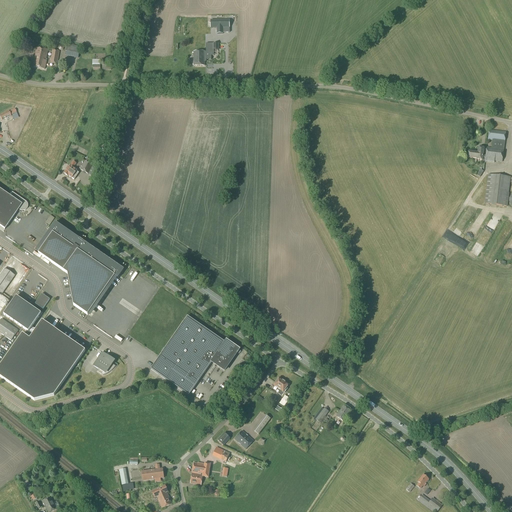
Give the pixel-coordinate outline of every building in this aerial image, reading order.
[(210,21),(210,28),(217,28),(217,34),(223,34),(223,33),(229,33),(229,20),(210,21)] [(192,24),(192,43),(200,43),(199,24),(192,24)] [(78,58),(79,50),(80,47),(67,44),(67,48),(65,56),(78,58)] [(194,52),(194,66),(205,66),(205,60),(211,60),(211,56),(214,56),(214,50),(218,50),(218,44),(211,44),(211,50),(206,50),(206,53),(205,53),(205,52),(194,52)] [(48,50),(37,48),(33,67),(45,69),(47,60),(46,59),(48,50)] [(57,64),(59,52),(52,50),(50,63),(57,64)] [(0,117),(1,121),(10,116),(8,112),(0,115),(0,117)] [(482,161),(483,160),(485,160),(485,161),(493,162),(494,162),(502,163),(506,132),(489,130),(488,140),(492,141),(491,148),(487,148),(486,154),(483,154),(484,152),(484,148),(478,148),(477,151),(477,153),(474,152),(474,150),(470,150),(470,152),(468,152),(467,158),(476,159),(476,160),(482,161)] [(73,162),(70,166),(64,174),(68,177),(68,176),(72,179),(72,178),(74,180),(79,173),(77,172),(77,171),(73,168),(76,164),(73,162)] [(88,174),(93,166),(85,162),(81,170),(88,174)] [(506,207),(510,177),(489,175),(485,204),(506,207)] [(8,196),(0,190),(0,227),(4,230),(17,211),(18,211),(18,212),(19,212),(20,212),(20,213),(21,213),(22,213),(22,211),(23,211),(24,211),(25,210),(26,210),(27,209),(27,208),(27,207),(27,206),(27,205),(27,204),(27,203),(26,203),(26,202),(25,202),(10,191),(8,196)] [(478,217),(475,225),(480,228),(484,219),(478,217)] [(489,231),(494,224),(491,222),(486,228),(489,231)] [(66,273),(86,244),(83,243),(84,242),(79,239),(79,240),(55,223),(50,232),(52,234),(38,254),(66,273)] [(468,233),(473,237),(479,230),(474,226),(468,233)] [(68,274),(71,296),(73,306),(88,315),(114,277),(117,279),(123,270),(100,254),(100,253),(96,251),(95,251),(86,244),(66,273),(68,274)] [(0,296),(0,297),(14,276),(4,269),(0,275),(0,296)] [(110,300),(112,297),(105,292),(103,294),(110,300)] [(43,310),(50,300),(42,294),(35,304),(43,310)] [(41,314),(30,306),(16,297),(3,315),(28,332),(41,314)] [(237,353),(238,351),(232,347),(233,346),(226,341),(225,343),(187,317),(151,369),(189,396),(212,362),(224,371),(236,354),(235,354),(236,352),(237,353)] [(0,333),(11,341),(18,331),(1,320),(0,321),(0,333)] [(81,348),(42,321),(30,339),(22,334),(0,366),(0,377),(34,401),(54,396),(85,351),(82,348),(81,348)] [(111,359),(103,353),(103,354),(94,366),(99,370),(97,372),(103,376),(105,375),(107,374),(108,374),(110,372),(112,371),(113,370),(114,368),(116,367),(109,363),(112,359),(111,359)] [(273,386),(280,390),(278,394),(281,396),(283,392),(284,393),(287,389),(286,389),(289,385),(283,381),(279,378),(276,382),(273,386)] [(273,406),(278,399),(273,395),(268,402),(273,406)] [(343,406),(337,415),(336,417),(344,422),(345,420),(351,412),(343,406)] [(314,418),(316,419),(316,420),(320,423),(328,412),(324,409),(324,410),(321,408),(314,418)] [(259,435),(271,419),(266,416),(253,431),(259,435)] [(246,450),(253,441),(242,431),(234,440),(246,450)] [(223,446),(230,439),(224,433),(217,441),(223,446)] [(225,464),(229,454),(216,448),(212,458),(225,464)] [(208,478),(210,464),(205,463),(204,464),(198,463),(198,464),(194,463),(190,484),(201,486),(202,477),(208,478)] [(155,465),(156,470),(142,472),(143,481),(155,479),(155,482),(160,481),(160,479),(164,478),(162,469),(160,469),(159,465),(155,465)] [(122,486),(128,484),(126,469),(119,470),(122,486)] [(417,482),(419,483),(416,486),(420,489),(423,486),(424,487),(426,485),(425,484),(426,482),(427,483),(429,481),(428,480),(423,475),(417,482)] [(25,489),(30,485),(27,480),(22,484),(25,489)] [(410,493),(414,487),(410,484),(406,490),(410,493)] [(162,509),(172,505),(166,493),(168,492),(165,486),(151,492),(154,498),(157,497),(162,509)] [(34,502),(38,500),(37,499),(34,492),(29,494),(33,501),(34,502)] [(429,502),(421,496),(418,501),(432,511),(433,511),(434,511),(435,511),(437,511),(441,507),(432,500),(431,500),(429,502)] [(51,511),(56,510),(50,498),(43,502),(48,511),(51,511)]
